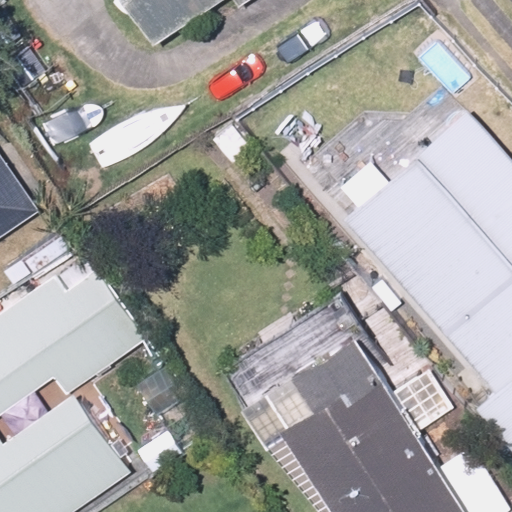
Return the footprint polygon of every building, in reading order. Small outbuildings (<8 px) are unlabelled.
[(152,0),(177,32),(220,0),(254,0),(258,4),(262,0),(152,0)] [(78,81),(40,33),(4,61),(42,109),(78,81)] [(340,190),(511,436),(511,184),(459,108),(340,190)] [(0,232),(50,195),(0,127),(0,232)] [(160,333),(95,246),(0,310),(0,511),(80,511),(147,467),(89,381),(160,333)] [(318,355),(341,394),(311,412),(371,511),(497,511),(402,357),(378,318),(318,355)]
